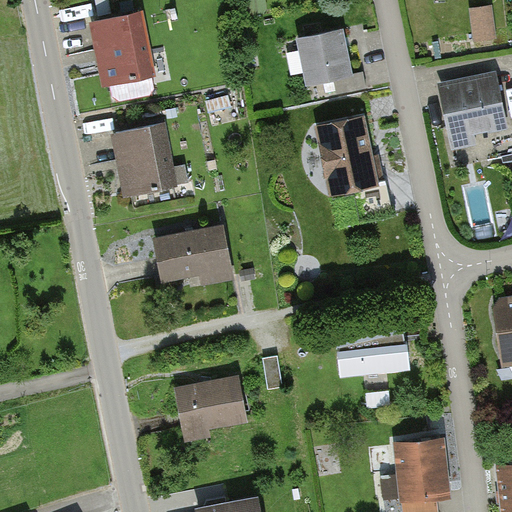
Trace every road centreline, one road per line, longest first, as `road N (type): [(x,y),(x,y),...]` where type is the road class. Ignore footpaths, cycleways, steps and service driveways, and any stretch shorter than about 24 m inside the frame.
road 1 (tertiary): [(136,511),(35,0)]
road 2 (residential): [(384,0),(443,272)]
road 3 (residential): [(443,272),(478,511)]
